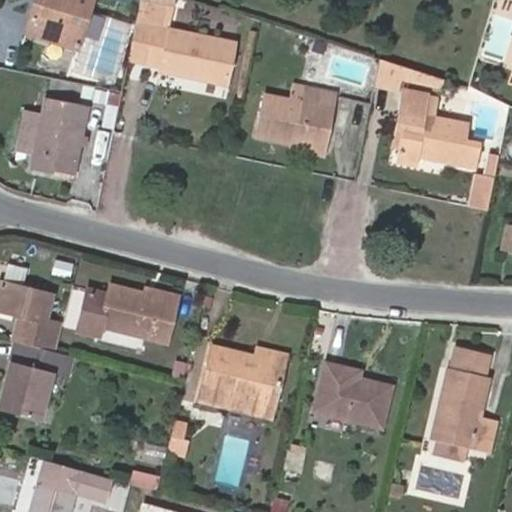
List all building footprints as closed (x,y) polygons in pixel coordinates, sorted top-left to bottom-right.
[(77,47),(91,0),(44,0),(38,19),(30,16),(26,31),(77,47)] [(174,0),(142,0),(142,2),(173,10),(174,0)] [(90,64),(118,70),(127,21),(100,15),(90,64)] [(137,24),(130,60),(161,66),(161,70),(226,83),(234,44),(137,24)] [(328,43),(310,38),(308,55),(324,59),(328,43)] [(442,80),(380,60),(374,89),(398,93),(401,78),(441,86),(442,80)] [(295,87),(293,102),(331,110),(335,95),(295,87)] [(465,142),(468,126),(434,119),(438,99),(402,92),(397,118),(420,123),(418,138),(394,133),(390,149),(399,151),(397,161),(417,166),(419,154),(477,166),(481,145),(465,142)] [(258,137),(292,143),(324,149),(331,110),(293,102),(265,97),(258,137)] [(32,170),(72,179),(86,107),(46,98),(32,170)] [(397,118),(394,133),(418,138),(420,123),(397,118)] [(324,149),(292,143),(291,150),(322,156),(324,149)] [(488,211),(496,172),(480,169),(472,207),(488,211)] [(511,249),(511,228),(505,227),(501,247),(511,249)] [(175,308),(141,300),(142,292),(108,284),(106,293),(86,288),(76,331),(100,337),(103,325),(167,341),(175,308)] [(144,287),(142,292),(141,300),(175,308),(179,295),(144,287)] [(71,356),(15,342),(0,403),(0,408),(39,419),(51,372),(65,375),(71,356)] [(484,376),(489,354),(456,346),(452,368),(448,367),(442,394),(449,395),(435,455),(462,461),(466,446),(489,452),(496,421),(480,417),(489,377),(484,376)] [(254,357),(212,347),(199,400),(271,417),(284,364),(254,357)] [(256,347),(254,357),(284,364),(286,355),(256,347)] [(315,411),(382,427),(392,386),(358,378),(360,371),(327,363),(315,411)] [(179,442),(183,426),(171,423),(164,452),(179,456),(183,443),(179,442)] [(28,511),(69,511),(70,510),(74,494),(89,498),(104,503),(110,478),(42,460),(28,511)] [(130,485),(157,490),(160,475),(133,470),(130,485)] [(74,494),(70,510),(75,511),(85,511),(89,498),(74,494)]
